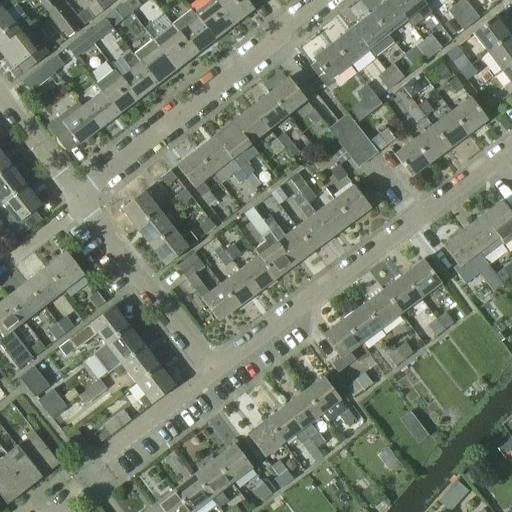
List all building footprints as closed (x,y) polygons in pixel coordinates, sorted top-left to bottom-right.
[(14,0),(2,0),(0,2),(0,17),(5,14),(5,13),(18,4),(14,0)] [(47,12),(48,11),(57,5),(53,0),(38,0),(40,1),(47,12)] [(109,0),(96,0),(96,1),(103,10),(112,3),(109,0)] [(127,0),(123,3),(131,13),(141,5),(136,0),(127,0)] [(214,0),(210,0),(193,13),(214,39),(234,24),(216,2),(214,0)] [(219,0),(216,2),(234,24),(254,9),(250,4),(255,0),(219,0)] [(405,21),(406,20),(390,0),(388,0),(370,14),(387,35),(405,21)] [(421,0),(390,0),(406,20),(405,21),(411,29),(431,13),(425,5),(421,0)] [(465,0),(460,0),(456,4),(471,24),(479,18),(465,0)] [(122,20),(131,13),(123,3),(115,10),(122,20)] [(471,24),(456,4),(448,10),(463,31),(471,24)] [(86,8),(77,15),(84,25),(93,17),(86,8)] [(191,10),(172,25),(178,33),(195,55),(214,39),(193,13),(191,10)] [(24,15),(13,24),(5,14),(0,17),(0,46),(19,31),(20,32),(26,27),(30,24),(29,22),(24,15)] [(393,44),(387,35),(370,14),(352,28),(369,49),(375,58),(393,44)] [(68,16),(59,24),(61,27),(69,37),(78,29),(71,19),(68,16)] [(487,53),(510,36),(495,16),(472,33),(487,53)] [(85,32),(93,43),(113,28),(104,17),(85,32)] [(450,20),(444,25),(453,36),(459,31),(450,20)] [(153,40),(158,48),(175,70),(195,55),(178,33),(172,25),(153,40)] [(39,61),(48,54),(41,46),(26,27),(20,32),(19,31),(0,46),(0,52),(13,69),(17,66),(22,74),(39,61)] [(349,65),(369,49),(352,28),(333,44),(349,65)] [(75,58),(93,43),(85,32),(66,47),(75,58)] [(442,48),(437,42),(431,34),(423,41),(433,55),(442,48)] [(501,71),(511,63),(511,38),(510,36),(487,53),(501,71)] [(433,55),(423,41),(415,47),(425,61),(433,55)] [(313,59),(315,62),(310,67),(326,88),(334,82),(331,79),(349,65),(333,44),(313,59)] [(446,53),(452,62),(463,54),(456,45),(446,53)] [(158,48),(139,62),(139,63),(156,85),(175,70),(158,48)] [(47,62),(54,72),(64,65),(56,55),(47,62)] [(131,69),(120,78),(137,99),(156,85),(139,63),(135,58),(127,64),(131,69)] [(29,91),(54,72),(47,62),(22,81),(29,91)] [(511,63),(501,71),(511,85),(511,63)] [(384,71),(395,84),(404,77),(393,64),(384,71)] [(471,65),(460,72),(466,81),(478,73),(471,65)] [(443,80),(449,76),(442,66),(436,70),(443,80)] [(95,85),(101,92),(100,93),(118,115),(137,99),(120,78),(119,78),(114,70),(95,85)] [(388,90),(395,84),(384,71),(377,76),(388,90)] [(464,88),(456,77),(447,84),(455,94),(464,88)] [(289,78),(270,92),(287,114),(306,100),(289,78)] [(413,80),(404,88),(412,98),(418,93),(419,87),(413,80)] [(358,91),(363,97),(368,104),(361,110),(367,117),(381,106),(376,99),(377,98),(367,85),(358,91)] [(268,129),(287,114),(270,92),(251,107),(268,129)] [(78,103),(81,108),(98,129),(118,115),(100,93),(82,107),(78,103)] [(494,95),(483,103),(490,111),(501,103),(494,95)] [(451,112),(468,134),(487,120),(470,97),(451,112)] [(424,100),(416,107),(424,117),(432,111),(424,100)] [(79,145),(98,129),(81,108),(78,103),(47,127),(65,150),(76,142),(79,145)] [(250,144),(268,129),(251,107),(233,122),(250,144)] [(424,117),(416,107),(408,113),(416,123),(424,117)] [(313,109),(305,116),(313,126),(321,119),(313,109)] [(468,134),(451,112),(432,126),(449,148),(468,134)] [(353,141),(363,134),(347,114),(337,122),(353,141)] [(233,122),(214,136),(247,178),(254,173),(247,164),(258,154),(250,144),(233,122)] [(328,129),(343,149),(353,141),(337,122),(328,129)] [(449,148),(432,126),(413,140),(430,162),(449,148)] [(386,146),(387,146),(395,140),(386,130),(378,136),(386,146)] [(276,139),(284,149),(291,158),(299,152),(284,133),(276,139)] [(370,143),(363,134),(353,141),(368,160),(377,152),(370,143)] [(238,185),(247,178),(214,136),(195,151),(212,173),(211,174),(220,184),(231,176),(238,185)] [(378,136),(370,143),(377,152),(386,146),(378,136)] [(284,149),(276,139),(268,146),(276,156),(284,149)] [(411,177),(430,162),(413,140),(394,154),(411,177)] [(358,168),(368,160),(353,141),(343,149),(358,168)] [(341,147),(335,153),(343,163),(349,158),(341,147)] [(193,188),(211,174),(212,173),(195,151),(176,166),(193,188)] [(0,152),(0,173),(10,165),(0,152)] [(0,173),(0,204),(2,203),(25,185),(10,165),(0,173)] [(330,172),(338,182),(346,176),(339,166),(330,172)] [(177,178),(170,170),(161,177),(168,186),(177,178)] [(292,184),(300,195),(308,205),(315,199),(300,178),(292,184)] [(25,185),(2,203),(11,215),(6,219),(20,237),(41,220),(34,210),(41,205),(25,185)] [(353,185),(334,199),(351,222),(370,208),(353,185)] [(192,197),(185,189),(174,197),(182,205),(192,197)] [(287,199),(279,189),(271,195),(278,205),(287,199)] [(121,209),(136,228),(159,210),(144,191),(121,209)] [(216,202),(207,192),(201,197),(209,208),(216,202)] [(299,210),(306,220),(296,227),(313,250),(332,236),(315,213),(314,214),(308,205),(300,195),(292,201),(299,210)] [(351,222),(334,199),(315,213),(332,236),(351,222)] [(511,214),(502,200),(481,216),(502,244),(504,246),(511,239),(511,214)] [(270,232),(262,222),(253,209),(245,214),(255,227),(262,237),(270,232)] [(150,247),(173,229),(159,210),(136,228),(150,247)] [(262,222),(270,232),(277,226),(270,216),(262,222)] [(483,259),(502,244),(481,216),(462,230),(478,252),(477,253),(482,259),(483,259)] [(199,226),(206,235),(216,227),(209,219),(199,226)] [(296,227),(277,242),(294,264),(313,250),(296,227)] [(188,248),(180,238),(173,229),(150,247),(165,266),(188,248)] [(478,252),(462,230),(442,245),(457,264),(454,267),(466,283),(488,266),(482,259),(477,253),(478,252)] [(180,238),(188,248),(197,241),(190,231),(180,238)] [(254,250),(258,256),(275,279),(294,264),(277,242),(270,232),(262,237),(265,241),(254,250)] [(233,245),(224,251),(232,261),(241,255),(233,245)] [(45,267),(64,290),(84,274),(66,251),(45,267)] [(232,261),(224,251),(216,257),(224,268),(232,261)] [(194,273),(195,274),(205,267),(194,253),(176,266),(185,279),(186,279),(194,273)] [(239,270),(256,293),(275,279),(258,256),(239,270)] [(423,260),(403,275),(420,298),(441,283),(423,260)] [(511,261),(495,274),(502,285),(511,277),(511,261)] [(44,306),(64,290),(45,267),(26,282),(44,306)] [(239,270),(220,284),(237,307),(256,293),(239,270)] [(209,292),(195,274),(194,273),(186,279),(218,321),(237,307),(220,284),(209,292)] [(420,298),(403,275),(383,290),(400,313),(420,298)] [(24,321),(44,306),(26,282),(5,298),(24,321)] [(383,290),(363,305),(380,328),(400,313),(383,290)] [(96,292),(91,296),(88,299),(96,309),(105,302),(96,292)] [(24,321),(5,298),(0,302),(0,332),(3,335),(0,337),(0,345),(18,369),(33,358),(12,330),(24,321)] [(363,305),(343,320),(361,343),(380,328),(363,305)] [(89,324),(68,340),(75,348),(76,350),(97,334),(105,344),(128,326),(112,306),(89,324)] [(436,319),(444,330),(453,324),(445,313),(436,319)] [(65,316),(56,323),(64,334),(73,327),(65,316)] [(444,330),(436,319),(426,327),(435,338),(444,330)] [(361,343),(343,320),(322,335),(340,358),(331,365),(337,373),(355,360),(349,352),(361,343)] [(64,334),(56,323),(47,330),(56,341),(64,334)] [(105,344),(92,354),(107,374),(112,371),(120,364),(144,346),(128,326),(105,344)] [(68,340),(58,348),(65,356),(75,348),(68,340)] [(39,342),(31,348),(36,355),(45,349),(39,342)] [(404,343),(395,350),(403,360),(412,354),(404,343)] [(120,364),(112,371),(118,379),(127,373),(136,384),(159,366),(144,346),(120,364)] [(395,367),(403,360),(395,350),(387,356),(395,367)] [(34,366),(19,378),(35,397),(50,386),(34,366)] [(159,366),(136,384),(144,395),(138,400),(145,409),(151,404),(174,386),(159,366)] [(355,380),(363,391),(372,384),(364,373),(355,380)] [(323,377),(304,391),(321,414),(340,399),(323,377)] [(90,389),(78,398),(85,407),(107,390),(100,381),(90,389)] [(51,389),(38,400),(51,416),(64,406),(51,389)] [(316,433),(309,423),(321,414),(304,391),(285,405),(317,448),(323,443),(316,433)] [(308,455),(317,448),(285,405),(266,419),(283,442),(293,435),(308,455)] [(345,426),(354,420),(347,409),(338,416),(345,426)] [(123,410),(103,425),(110,435),(131,420),(123,410)] [(415,419),(411,412),(400,419),(405,426),(415,419)] [(283,442),(266,419),(247,434),(264,457),(283,442)] [(77,429),(67,437),(80,453),(90,446),(77,429)] [(34,432),(16,446),(41,477),(59,463),(34,432)] [(213,459),(231,483),(252,467),(234,444),(213,459)] [(6,454),(0,445),(0,495),(7,504),(41,477),(16,446),(6,454)] [(228,502),(220,491),(231,483),(213,459),(194,474),(211,497),(211,498),(219,509),(228,502)] [(286,471),(278,461),(270,467),(271,468),(278,477),(286,471)] [(470,485),(480,477),(473,468),(463,475),(470,485)] [(191,511),(192,511),(211,498),(211,497),(194,474),(174,489),(191,511)] [(457,480),(451,487),(462,498),(469,491),(457,480)] [(270,493),(274,490),(267,481),(254,490),(262,502),(272,495),(270,493)] [(191,511),(174,489),(153,505),(158,511),(191,511)]
